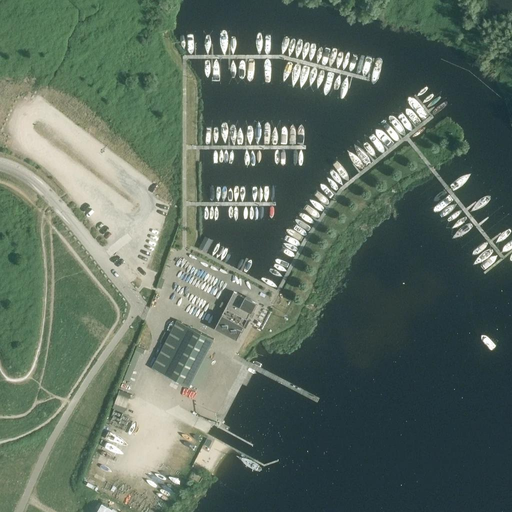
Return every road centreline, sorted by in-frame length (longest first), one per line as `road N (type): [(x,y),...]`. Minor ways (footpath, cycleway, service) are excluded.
road 1 (unknown): [(0,443),(39,429),(57,412),(118,315),(35,206),(0,182)]
road 2 (unclassified): [(0,164),(52,199),(137,304)]
